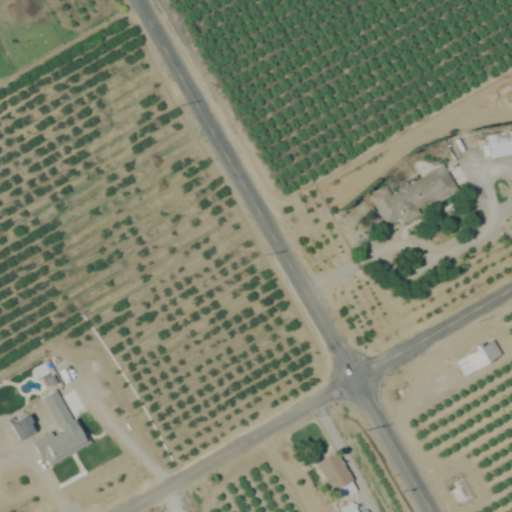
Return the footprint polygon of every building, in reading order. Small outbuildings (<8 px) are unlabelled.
[(511,153),(511,129),(486,134),(490,158),(511,153)] [(367,194),(381,223),(454,188),(443,165),(389,191),(386,185),(367,194)] [(460,379),(501,360),(493,343),(452,363),(460,379)] [(91,405),(105,397),(88,365),(73,373),(91,405)] [(401,380),(408,398),(432,389),(426,371),(401,380)] [(58,433),(37,442),(47,466),(86,450),(61,389),(43,397),(58,433)] [(444,428),(436,414),(410,428),(417,442),(444,428)] [(317,465),(336,504),(358,494),(339,454),(317,465)]
